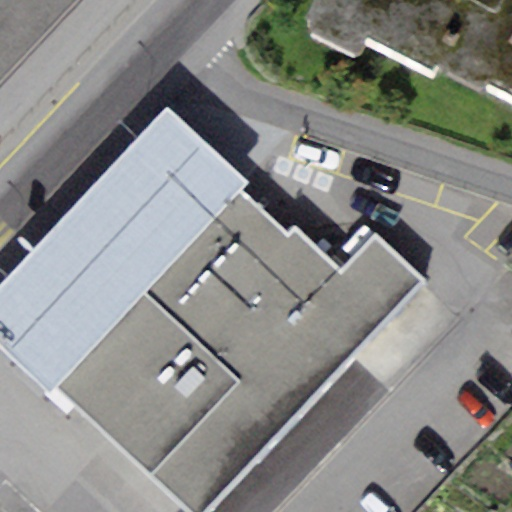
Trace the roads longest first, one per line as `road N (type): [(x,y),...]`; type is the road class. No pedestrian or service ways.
road 1 (residential): [(139,62),(511,192)]
road 2 (secondary): [(0,206),(139,62)]
